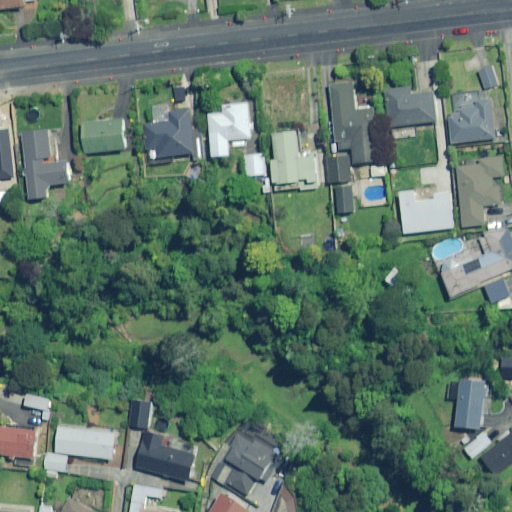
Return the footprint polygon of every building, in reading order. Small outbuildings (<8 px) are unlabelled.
[(0,0),(0,10),(27,7),(27,2),(39,0),(0,0)] [(500,85),(494,66),(480,71),(486,90),(500,85)] [(371,163),(382,161),(377,105),(374,105),(373,94),(357,95),(355,82),(333,84),(339,150),(354,148),(355,164),(371,163)] [(413,96),(412,87),(386,90),(391,127),(438,122),(434,93),(413,96)] [(492,98),(455,102),(456,111),(451,111),(454,144),(497,139),(492,98)] [(252,139),(250,104),(226,105),(226,114),(211,114),(213,157),(230,156),(230,147),(249,146),(248,139),(252,139)] [(171,111),(170,106),(152,108),(154,123),(145,124),(150,160),(197,153),(191,108),(171,111)] [(129,150),(125,120),(84,124),(87,154),(129,150)] [(54,158),(51,130),(25,133),(33,200),(53,198),(51,186),(74,184),(72,162),(49,164),(48,159),(54,158)] [(299,154),(297,132),(273,134),(275,160),(272,160),(275,192),(319,188),(316,152),(299,154)] [(268,176),(265,154),(245,156),(248,178),(268,176)] [(352,181),(350,157),(328,158),(330,183),(352,181)] [(504,177),(502,158),(479,160),(480,165),(457,167),(463,228),(485,225),(483,206),(501,205),(499,187),(494,187),(493,178),(504,177)] [(180,162),(144,168),(146,180),(182,174),(180,162)] [(271,180),(262,180),(262,193),(271,193),(271,180)] [(355,212),(353,187),(338,188),(340,214),(355,212)] [(455,228),(450,192),(437,194),(437,199),(416,202),(415,191),(400,193),(405,235),(455,228)] [(511,270),(511,238),(508,230),(486,240),(492,253),(444,274),(454,298),(483,285),(482,283),(511,270)] [(404,273),(394,268),(386,282),(396,287),(404,273)] [(487,382),(460,381),(458,428),(482,429),(484,401),(486,401),(487,382)] [(154,418),(133,415),(131,426),(152,429),(154,418)] [(39,431),(0,426),(0,454),(36,459),(39,431)] [(118,430),(59,426),(57,454),(48,454),(46,477),(57,478),(57,471),(67,472),(68,455),(116,459),(118,430)] [(511,429),(499,440),(501,443),(482,458),(498,477),(511,465),(511,429)] [(166,437),(147,432),(137,467),(191,482),(198,455),(163,445),(166,437)] [(492,443),(484,433),(465,450),(474,460),(492,443)] [(283,457),(238,435),(225,462),(235,467),(226,484),(249,496),(258,478),(270,484),(283,457)] [(168,491),(135,486),(130,511),(159,511),(145,510),(147,496),(167,499),(168,491)] [(250,511),(252,510),(222,495),(210,511),(250,511)] [(92,511),(70,500),(63,511),(92,511)]
